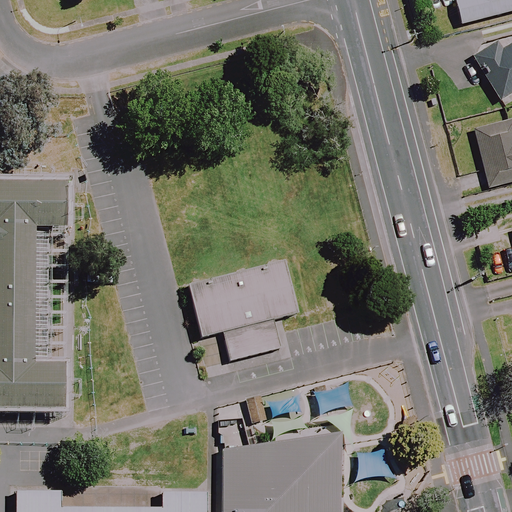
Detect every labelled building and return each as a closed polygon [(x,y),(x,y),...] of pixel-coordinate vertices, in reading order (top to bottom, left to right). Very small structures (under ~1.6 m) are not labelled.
[(511,0),(452,0),(460,26),(511,12),(511,0)] [(496,42),(471,58),(499,103),(511,95),(511,42),(501,49),(496,42)] [(511,120),(472,130),(484,177),(488,190),(511,183),(511,120)] [(62,182),(0,180),(0,408),(57,409),(58,365),(28,364),(30,226),(61,227),(62,182)] [(288,259),(181,289),(198,349),(305,319),(288,259)] [(301,438),(295,408),(271,413),(276,443),(301,438)] [(378,511),(354,426),(325,435),(327,441),(313,445),(332,511),(378,511)] [(61,485),(15,484),(14,511),(207,511),(208,488),(157,487),(156,511),(131,511),(61,511),(61,485)] [(272,511),(272,492),(229,492),(229,511),(272,511)]
